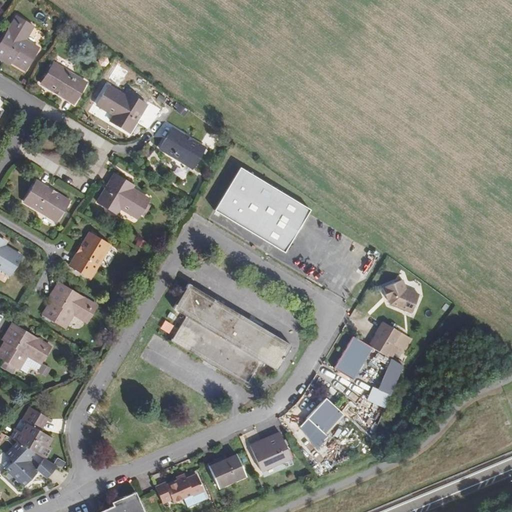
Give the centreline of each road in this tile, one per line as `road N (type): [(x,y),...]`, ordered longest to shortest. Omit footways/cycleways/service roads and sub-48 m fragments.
road 1 (residential): [(327,322),(314,296),(209,234),(197,235),(77,426),(92,484)]
road 2 (residential): [(92,484),(279,401),(327,322)]
road 3 (primary): [(511,445),(353,511)]
